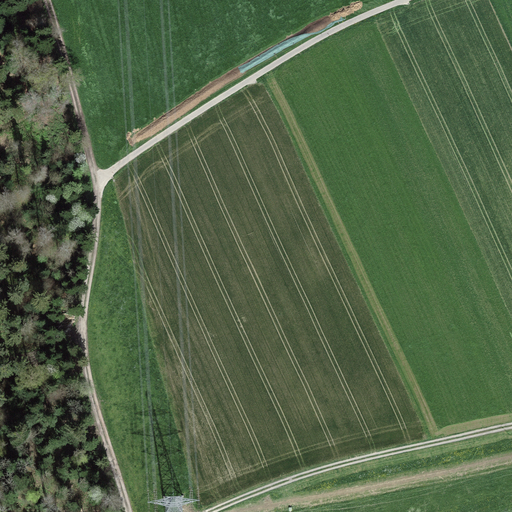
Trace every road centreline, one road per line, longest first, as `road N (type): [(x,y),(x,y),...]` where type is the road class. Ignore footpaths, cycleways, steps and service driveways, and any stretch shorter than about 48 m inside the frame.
road 1 (track): [(134,511),(79,339),(100,177),(40,0)]
road 2 (track): [(100,177),(268,67),(403,0)]
road 3 (track): [(511,425),(306,474),(205,511)]
